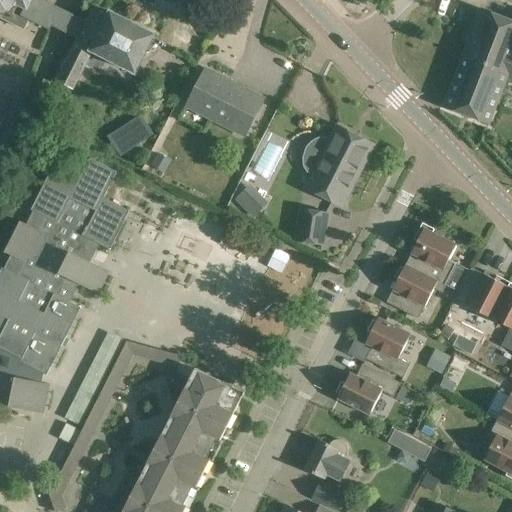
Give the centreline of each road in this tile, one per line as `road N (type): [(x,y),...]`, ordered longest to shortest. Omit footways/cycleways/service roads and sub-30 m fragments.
road 1 (residential): [(446,147),(411,186),(242,511)]
road 2 (secondary): [(446,147),(354,53)]
